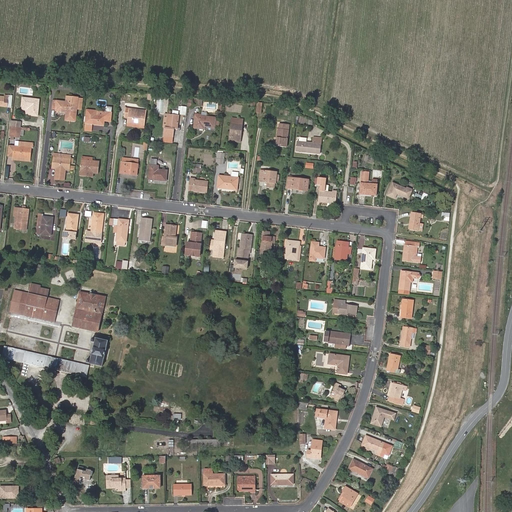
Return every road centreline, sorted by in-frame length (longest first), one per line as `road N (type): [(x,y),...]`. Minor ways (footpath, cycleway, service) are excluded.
road 1 (residential): [(348,226),(0,187)]
road 2 (residential): [(305,511),(339,461),(376,376),(393,231)]
road 3 (secondary): [(412,511),(500,391),(511,320)]
road 4 (residential): [(68,510),(256,511)]
road 5 (residential): [(0,379),(26,411),(68,510)]
